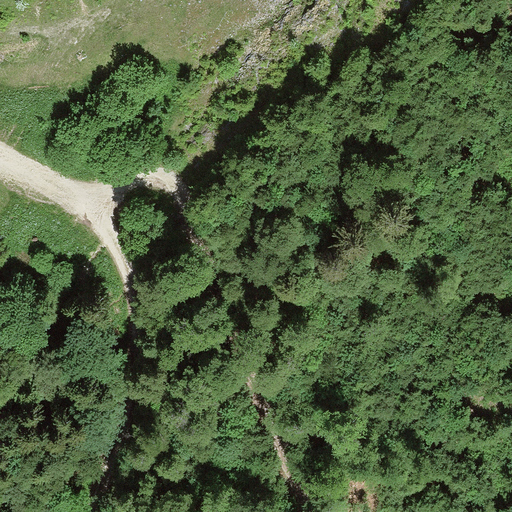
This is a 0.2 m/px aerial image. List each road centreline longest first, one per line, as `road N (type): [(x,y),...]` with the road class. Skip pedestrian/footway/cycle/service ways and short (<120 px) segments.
road 1 (track): [(107,220),(123,181),(164,176),(183,194),(312,511)]
road 2 (track): [(94,511),(139,366),(133,280),(107,220),(0,157)]
